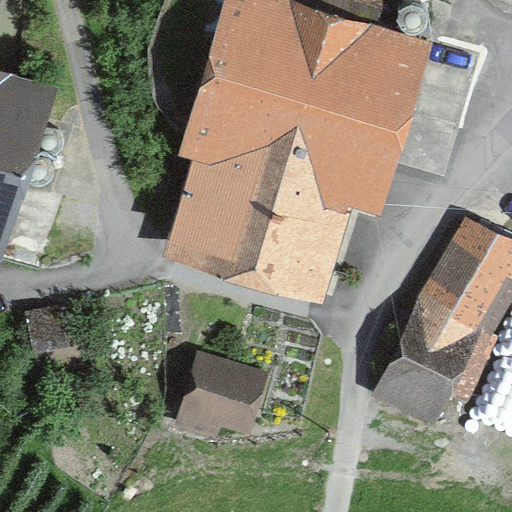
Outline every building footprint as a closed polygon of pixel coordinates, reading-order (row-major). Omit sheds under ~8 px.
[(420,45),(270,0),(234,0),(191,143),(203,147),(177,231),(305,269),(331,184),(374,197),(420,45)] [(0,224),(45,89),(0,74),(0,224)] [(511,249),(466,222),(420,299),(379,390),(431,416),(444,386),(466,396),(494,333),(475,325),(511,263),(511,249)] [(57,306),(28,311),(35,346),(64,340),(57,306)] [(209,360),(206,359),(191,409),(182,406),(177,422),(215,433),(220,418),(245,425),(261,373),(210,357),(209,360)]
